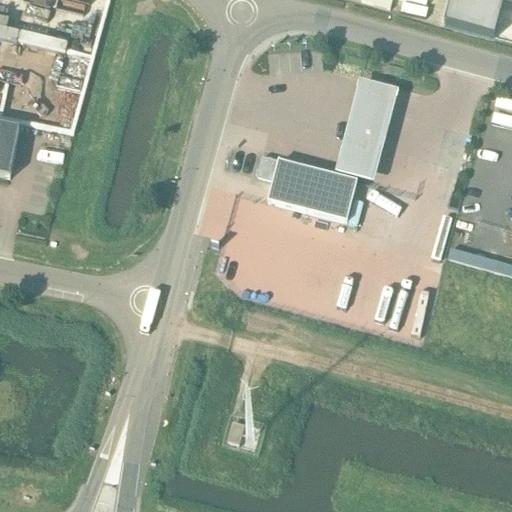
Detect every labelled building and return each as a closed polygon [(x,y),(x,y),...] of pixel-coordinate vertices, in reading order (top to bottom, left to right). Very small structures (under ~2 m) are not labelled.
[(511,0),(416,0),(415,5),(470,20),(475,0),(501,0),(511,3),(511,0)] [(361,83),(335,175),(373,186),(399,93),(361,83)] [(0,128),(0,179),(10,181),(20,133),(0,128)] [(347,226),(357,185),(261,160),(257,177),(260,180),(273,184),(267,206),(347,226)] [(233,426),(227,446),(239,449),(244,430),(233,426)]
